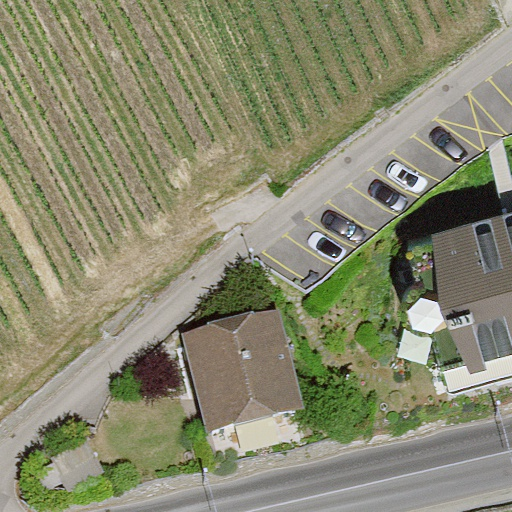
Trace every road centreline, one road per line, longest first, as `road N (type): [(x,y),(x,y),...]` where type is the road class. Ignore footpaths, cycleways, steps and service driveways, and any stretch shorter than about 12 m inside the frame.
road 1 (residential): [(0,459),(21,433),(511,59)]
road 2 (secondary): [(511,451),(258,511)]
